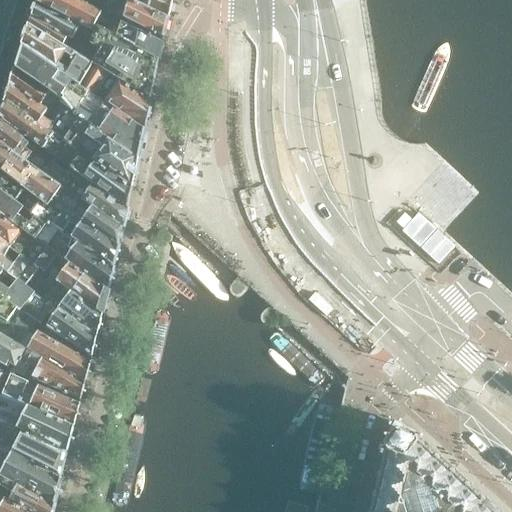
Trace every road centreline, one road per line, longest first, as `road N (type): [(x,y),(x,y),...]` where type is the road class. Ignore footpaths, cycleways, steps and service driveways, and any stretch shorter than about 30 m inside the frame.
road 1 (residential): [(219,7),(178,57),(69,511)]
road 2 (tertiary): [(258,7),(257,136),(274,203),(412,361)]
road 3 (secondary): [(375,263),(330,37),(303,2)]
road 4 (secondary): [(375,263),(322,201),(302,138),(297,41)]
road 5 (residential): [(347,511),(366,431),(412,361)]
road 6 (tertiary): [(412,361),(511,452)]
